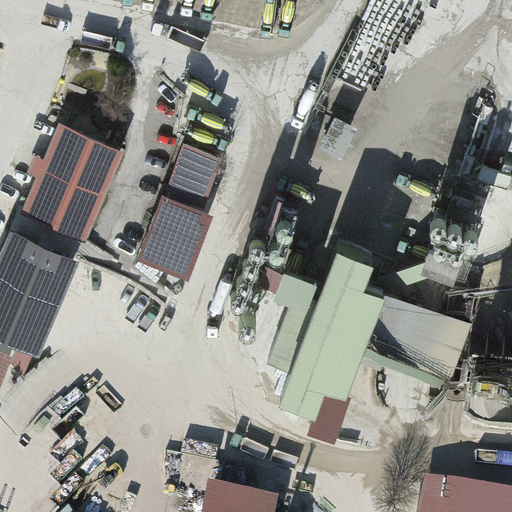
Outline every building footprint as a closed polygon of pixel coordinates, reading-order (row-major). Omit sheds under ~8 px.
[(83,236),(118,155),(61,131),(26,212),(83,236)] [(214,221),(159,200),(137,257),(192,279),(214,221)] [(431,227),(424,251),(459,262),(466,237),(431,227)] [(369,251),(334,238),(318,280),(269,261),(263,277),(295,289),(268,359),(287,366),(277,391),(310,404),(318,383),(345,393),(363,346),(380,353),(386,337),(401,297),(358,281),(369,251)] [(0,333),(35,349),(70,268),(13,243),(0,272),(0,333)] [(466,322),(401,297),(386,337),(451,362),(466,322)] [(511,511),(511,493),(423,481),(418,511),(511,511)] [(274,511),(276,505),(209,492),(204,511),(274,511)]
